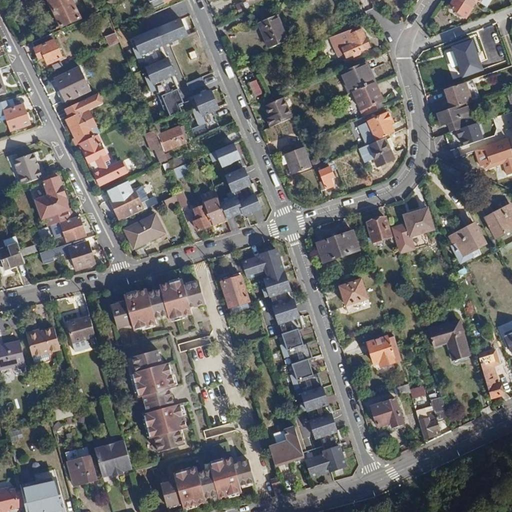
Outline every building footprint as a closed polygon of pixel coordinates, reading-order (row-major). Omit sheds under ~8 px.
[(70,0),(47,0),(59,27),(79,18),(70,0)] [(94,9),(88,0),(80,0),(87,13),(94,9)] [(474,0),(452,0),(449,6),(465,18),(477,1),(474,0)] [(243,6),(235,9),(238,14),(245,11),(243,6)] [(288,44),(277,19),(262,25),(266,33),(262,35),(270,52),(288,44)] [(143,35),(134,39),(168,118),(183,113),(180,105),(184,103),(162,46),(170,42),(187,35),(181,20),(143,35)] [(28,35),(30,39),(39,36),(37,31),(28,35)] [(337,61),(344,58),(346,61),(369,51),(362,34),(353,38),(351,34),(329,42),(337,61)] [(39,60),(44,57),(48,64),(62,58),(54,41),(53,42),(49,35),(32,42),(39,60)] [(115,35),(105,39),(110,49),(119,45),(115,35)] [(472,42),(454,49),(465,77),(483,70),(472,42)] [(367,66),(341,77),(350,98),(352,97),(376,87),(367,66)] [(79,69),(54,82),(64,103),(89,90),(79,69)] [(204,79),(189,83),(190,90),(206,86),(204,79)] [(497,81),(487,83),(492,98),(502,95),(497,81)] [(264,99),(257,85),(249,88),(256,102),(264,99)] [(465,86),(446,92),(454,111),(460,109),(471,105),(473,105),(465,86)] [(384,104),(376,87),(352,97),(360,114),(384,104)] [(211,88),(193,96),(205,124),(190,131),(193,140),(220,128),(212,111),(219,109),(211,88)] [(99,141),(101,139),(89,116),(104,109),(98,99),(67,114),(71,124),(68,125),(77,144),(74,145),(77,151),(81,149),(99,141)] [(8,110),(5,101),(0,103),(0,112),(5,111),(12,130),(29,123),(22,105),(8,110)] [(269,123),(273,132),(296,122),(287,102),(268,110),(273,121),(269,123)] [(461,111),(439,118),(443,129),(450,126),(453,135),(478,127),(471,105),(460,109),(461,111)] [(390,115),(368,125),(376,142),(394,134),(390,125),(393,124),(390,115)] [(465,147),(485,140),(481,127),(461,134),(465,147)] [(173,134),(158,140),(165,155),(180,149),(173,134)] [(158,140),(156,136),(144,142),(151,157),(154,156),(160,171),(170,167),(165,155),(158,140)] [(509,138),(488,147),(496,166),(511,159),(511,144),(511,143),(509,138)] [(99,141),(81,149),(102,190),(128,176),(123,166),(114,170),(99,141)] [(384,141),(368,148),(377,169),(393,162),(384,141)] [(234,145),(214,154),(220,167),(235,197),(219,203),(218,199),(202,206),(203,207),(193,211),(195,218),(192,219),(197,232),(242,214),(244,216),(263,210),(251,188),(234,145)] [(306,152),(286,160),(294,179),(314,172),(306,152)] [(33,154),(12,162),(20,185),(41,178),(33,154)] [(331,166),(318,171),(325,189),(334,186),(331,178),(335,176),(331,166)] [(160,171),(147,177),(151,184),(173,174),(170,167),(160,171)] [(188,169),(176,174),(180,184),(192,179),(188,169)] [(62,221),(74,219),(70,209),(68,210),(65,198),(57,173),(43,178),(49,195),(36,199),(42,218),(45,217),(48,226),(62,221)] [(187,196),(183,187),(178,190),(182,198),(178,199),(184,214),(191,211),(185,197),(187,196)] [(111,208),(117,222),(155,204),(152,199),(139,205),(135,197),(111,208)] [(427,209),(403,217),(409,238),(434,230),(427,209)] [(511,213),(511,211),(489,222),(499,242),(511,234),(511,213)] [(81,216),(74,219),(62,221),(68,240),(87,235),(81,216)] [(156,216),(124,230),(132,248),(164,234),(156,216)] [(384,219),(367,224),(373,242),(390,237),(384,219)] [(487,249),(477,229),(453,242),(457,250),(454,252),(463,268),(474,261),(472,257),(487,249)] [(353,232),(318,245),(324,263),(360,251),(353,232)] [(79,241),(57,248),(59,253),(71,249),(77,269),(95,263),(88,242),(80,245),(79,241)] [(17,244),(0,250),(0,257),(5,270),(24,263),(23,261),(17,244)] [(262,257),(243,263),(247,278),(268,270),(270,277),(266,279),(271,293),(281,324),(302,393),(309,414),(311,421),(317,441),(321,440),(325,451),(324,452),(325,454),(308,459),(312,478),(332,471),(333,475),(348,470),(340,448),(343,446),(320,376),(315,377),(311,361),(315,360),(311,346),(306,347),(302,334),(307,332),(288,274),(283,275),(282,272),(284,271),(276,250),(261,254),(262,257)] [(241,276),(222,282),(230,308),(249,303),(241,276)] [(126,301),(113,305),(119,326),(132,322),(134,328),(157,322),(155,317),(168,313),(169,317),(191,311),(189,305),(205,300),(198,279),(184,284),(183,278),(160,285),(161,288),(147,292),(146,289),(125,295),(126,301)] [(361,280),(339,287),(345,305),(367,298),(361,280)] [(87,309),(63,315),(69,337),(93,331),(87,309)] [(469,356),(458,320),(427,330),(433,347),(447,343),(452,361),(469,356)] [(263,326),(234,335),(237,346),(266,337),(263,326)] [(60,349),(53,329),(26,337),(34,365),(51,359),(49,353),(60,349)] [(19,342),(0,346),(0,369),(24,364),(19,342)] [(385,343),(365,349),(372,370),(377,368),(378,372),(400,365),(393,342),(386,344),(385,343)] [(281,345),(284,358),(289,357),(286,344),(281,345)] [(158,349),(132,357),(136,371),(132,372),(139,396),(143,395),(147,412),(144,413),(151,438),(155,437),(159,451),(185,443),(180,427),(186,425),(179,401),(173,403),(168,386),(174,385),(167,359),(161,361),(158,349)] [(73,375),(66,351),(56,355),(57,361),(45,365),(50,382),(73,375)] [(495,352),(479,357),(490,398),(500,395),(491,366),(499,364),(495,352)] [(412,387),(400,391),(403,400),(415,396),(412,387)] [(429,409),(432,420),(422,423),(428,443),(438,440),(437,436),(444,433),(441,423),(451,420),(443,394),(433,397),(436,407),(429,409)] [(77,398),(69,400),(73,414),(81,413),(77,398)] [(400,402),(375,411),(381,431),(395,426),(397,431),(409,427),(400,402)] [(306,461),(296,426),(286,429),(290,441),(270,446),(276,464),(290,460),(292,465),(306,461)] [(124,440),(94,448),(102,475),(112,473),(113,476),(123,473),(122,470),(131,467),(124,440)] [(90,458),(69,464),(75,487),(96,480),(90,458)] [(176,483),(163,487),(169,507),(182,503),(184,510),(207,503),(205,498),(218,494),(219,499),(241,492),(239,486),(255,481),(249,460),(234,465),(233,459),(210,466),(211,469),(197,474),(196,470),(175,477),(176,483)] [(49,482),(57,480),(55,470),(47,473),(49,482)] [(21,491),(22,492),(25,505),(26,511),(67,511),(60,482),(21,491)] [(0,511),(7,511),(7,510),(25,505),(22,492),(16,493),(15,490),(11,491),(10,488),(0,490),(0,511)]
